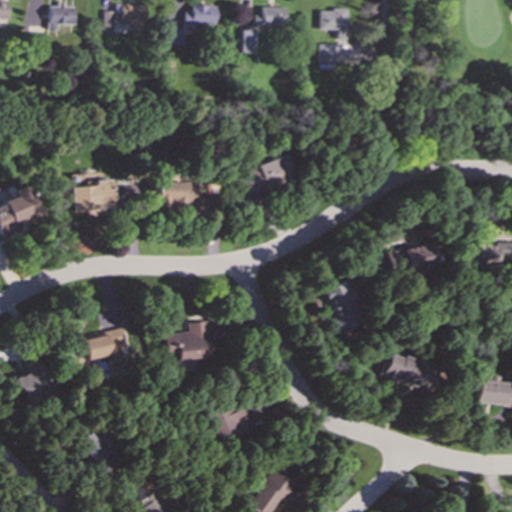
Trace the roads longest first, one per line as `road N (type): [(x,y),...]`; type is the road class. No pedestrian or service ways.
road 1 (residential): [(0,305),(76,272),(227,265),(263,255),(414,173),(511,172)]
road 2 (residential): [(237,263),(290,379),(314,411),(412,453),(511,465)]
